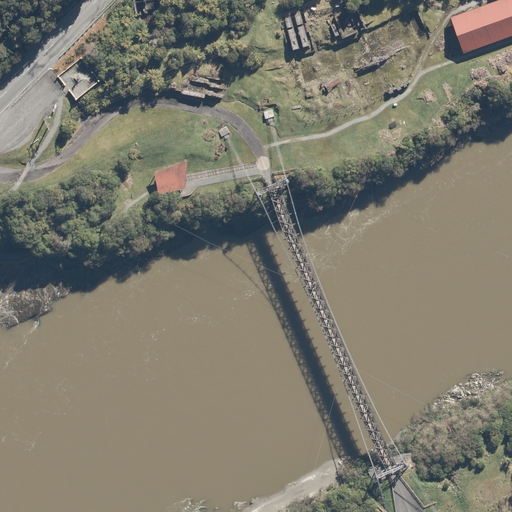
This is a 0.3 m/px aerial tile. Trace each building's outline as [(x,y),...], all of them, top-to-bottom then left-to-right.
[(511,0),(503,0),(452,18),(465,52),(511,34),(511,0)] [(345,37),(366,27),(359,13),(354,16),(350,7),(334,16),(336,20),(330,23),(336,37),(343,33),(345,37)] [(284,15),(295,53),(313,47),(301,10),(284,15)] [(78,58),(55,76),(63,85),(73,78),(78,84),(70,91),(76,98),(97,82),(78,58)] [(272,107),(262,110),(265,123),(276,121),(272,107)] [(191,162),(156,174),(161,197),(191,192),(191,162)]
